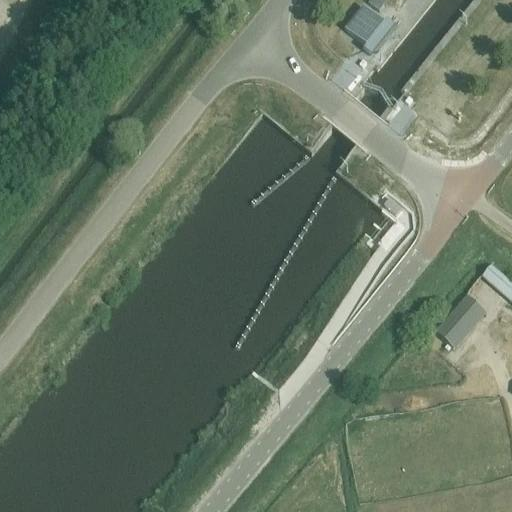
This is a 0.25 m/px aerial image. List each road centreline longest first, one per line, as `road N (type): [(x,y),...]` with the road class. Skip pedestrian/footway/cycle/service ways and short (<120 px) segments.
road 1 (tertiary): [(250,38),(0,356)]
road 2 (tertiary): [(210,511),(458,206)]
road 3 (tertiary): [(458,206),(250,38)]
